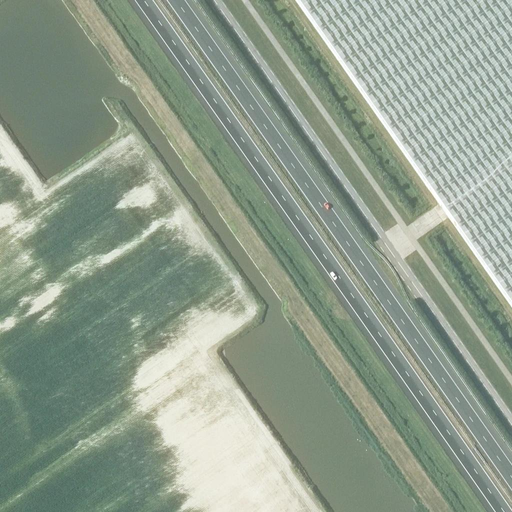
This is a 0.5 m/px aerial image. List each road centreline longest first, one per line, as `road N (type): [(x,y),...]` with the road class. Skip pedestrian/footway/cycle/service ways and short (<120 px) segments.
road 1 (motorway): [(141,0),(501,511)]
road 2 (motorway): [(511,479),(174,0)]
road 3 (tertiary): [(511,424),(212,0)]
